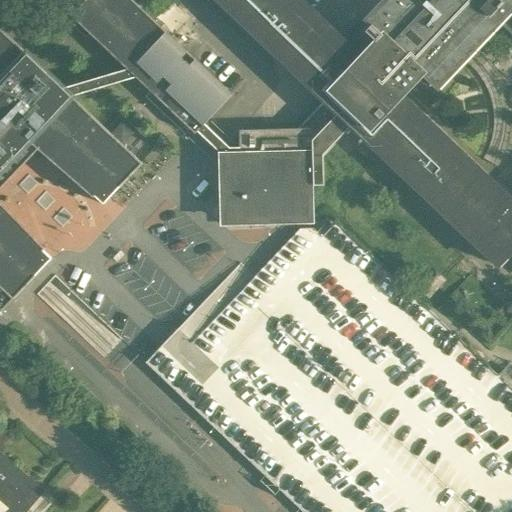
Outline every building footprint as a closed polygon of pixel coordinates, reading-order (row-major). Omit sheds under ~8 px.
[(135,78),(195,134),(232,95),(131,0),(85,0),(70,16),(127,70),(62,88),(52,79),(51,80),(45,74),(46,73),(0,29),(0,287),(13,299),(52,258),(43,250),(44,249),(0,202),(0,189),(16,173),(38,150),(93,198),(94,196),(103,204),(142,164),(71,97),(135,78)] [(511,0),(217,0),(272,52),(291,69),(324,101),(297,129),(239,131),(240,157),(223,157),(225,221),(308,219),(307,185),(322,185),(321,157),(349,128),(497,267),(511,251),(511,0)] [(171,4),(160,15),(170,27),(182,16),(171,4)] [(250,271),(242,263),(201,307),(174,335),(167,342),(160,350),(146,364),(140,371),(262,485),(291,511),(511,511),(511,393),(499,382),(334,228),(322,240),(307,225),(292,241),(285,248),(257,278),(250,271)] [(414,287),(429,300),(446,281),(431,268),(414,287)] [(408,281),(413,275),(406,269),(401,275),(408,281)] [(0,498),(11,508),(7,511),(26,511),(45,491),(0,451),(0,498)]
